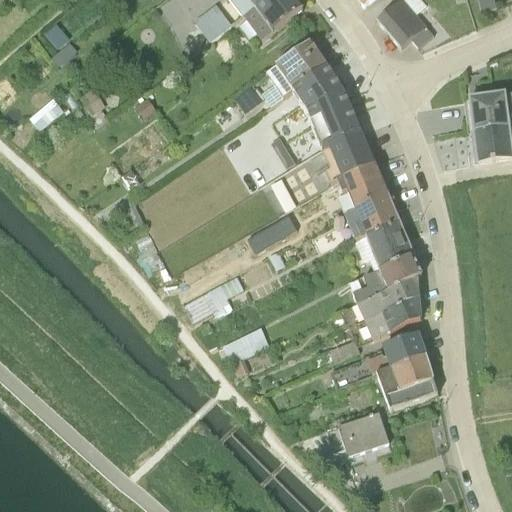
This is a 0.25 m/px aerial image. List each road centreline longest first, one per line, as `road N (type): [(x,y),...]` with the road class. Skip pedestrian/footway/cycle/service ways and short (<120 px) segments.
road 1 (residential): [(491,511),(467,443),(427,178),(388,81)]
road 2 (track): [(0,134),(183,324),(224,379)]
road 3 (track): [(347,511),(224,379)]
road 4 (residential): [(388,81),(511,28)]
